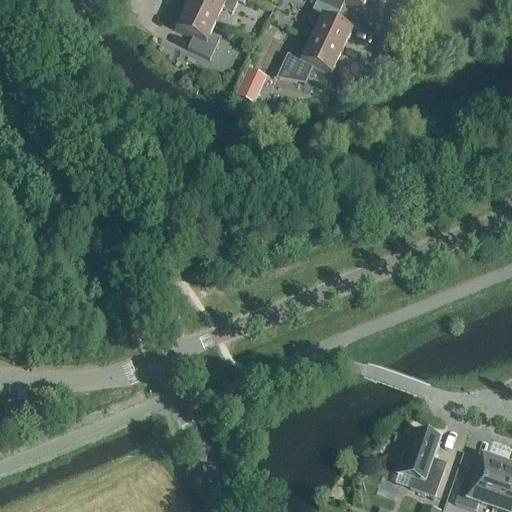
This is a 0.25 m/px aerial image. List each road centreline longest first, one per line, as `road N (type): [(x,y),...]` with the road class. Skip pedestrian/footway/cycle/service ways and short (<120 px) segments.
road 1 (residential): [(511,217),(156,363)]
road 2 (unclassified): [(156,363),(0,41)]
road 3 (residential): [(156,363),(96,381),(19,383)]
road 4 (residential): [(230,511),(175,401)]
